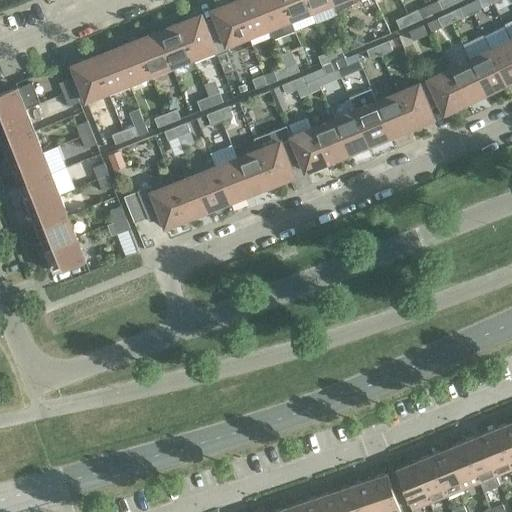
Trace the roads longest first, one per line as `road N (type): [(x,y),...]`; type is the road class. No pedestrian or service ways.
road 1 (residential): [(511,124),(180,265),(168,281),(187,332)]
road 2 (residential): [(175,511),(511,388)]
road 3 (unclassified): [(187,332),(511,206)]
road 4 (unclassified): [(11,324),(30,364),(60,376),(187,332)]
road 5 (residential): [(0,56),(143,0)]
